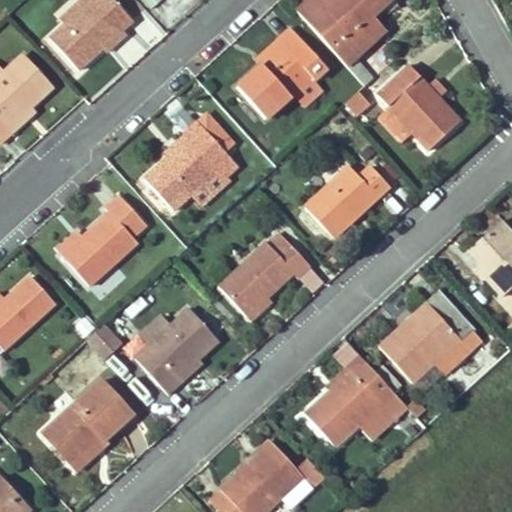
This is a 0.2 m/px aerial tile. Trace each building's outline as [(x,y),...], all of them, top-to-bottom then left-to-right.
[(122,32),(132,23),(110,0),(92,0),(93,0),(64,26),(49,41),(78,72),(101,51),(116,37),(122,32)] [(64,26),(93,0),(92,0),(83,0),(60,21),(64,26)] [(385,32),(372,18),(391,0),(327,0),(321,6),(315,0),(310,0),(296,13),(345,68),(354,59),(385,32)] [(106,56),(126,36),(122,32),(116,37),(101,51),(106,56)] [(312,83),(326,70),(290,32),(276,44),(282,50),(260,70),(235,91),(263,122),(309,80),(312,83)] [(260,70),(282,50),(276,44),(254,65),(260,70)] [(27,110),(50,90),(23,59),(0,79),(0,144),(11,135),(5,130),(27,110)] [(372,80),(354,59),(345,68),(363,87),(372,80)] [(427,153),(459,123),(408,68),(376,98),(388,111),(411,136),(427,153)] [(361,111),(350,99),(338,112),(348,123),(361,111)] [(11,135),(32,116),(27,110),(5,130),(11,135)] [(411,136),(388,111),(380,118),(403,143),(411,136)] [(171,212),(229,160),(195,124),(182,136),(187,142),(164,162),(144,181),(171,212)] [(164,162),(187,142),(182,136),(159,157),(164,162)] [(393,183),(400,173),(376,156),(369,165),(393,183)] [(361,215),(389,190),(370,170),(359,181),(349,170),(303,210),(332,241),(352,223),(348,221),(358,211),(361,215)] [(137,246),(131,240),(146,226),(119,198),(105,211),(110,216),(84,240),(62,259),(90,289),(137,246)] [(352,223),(361,215),(358,211),(348,221),(352,223)] [(511,246),(511,239),(498,224),(488,233),(505,253),(511,246)] [(511,313),(511,246),(505,253),(488,233),(473,246),(486,260),(479,267),(493,282),(487,287),(511,313)] [(62,259),(84,240),(79,235),(58,254),(62,259)] [(296,281),(310,269),(291,248),(280,259),(266,245),(218,289),(246,319),(267,300),(293,277),(296,281)] [(486,260),(473,246),(467,253),(479,267),(486,260)] [(493,282),(479,267),(474,271),(487,287),(493,282)] [(0,349),(4,354),(54,309),(29,281),(4,304),(0,306),(0,349)] [(250,324),(272,305),(267,300),(246,319),(250,324)] [(458,342),(459,341),(426,305),(414,316),(418,319),(400,336),(396,332),(378,348),(412,385),(433,365),(458,342)] [(195,364),(217,344),(188,312),(170,328),(149,347),(134,361),(168,398),(179,388),(173,383),(195,364)] [(400,336),(418,319),(414,316),(396,332),(400,336)] [(170,328),(160,317),(138,335),(149,347),(170,328)] [(120,346),(103,327),(98,331),(85,344),(102,363),(120,346)] [(470,354),(483,342),(472,331),(460,343),(470,354)] [(470,354),(460,343),(458,342),(433,365),(445,378),(470,354)] [(334,450),(394,396),(363,363),(304,416),(334,450)] [(179,388),(200,369),(195,364),(173,383),(179,388)] [(103,444),(131,417),(100,383),(42,436),(69,466),(99,439),(103,444)] [(75,474),(106,446),(103,444),(99,439),(69,466),(75,474)] [(235,511),(265,511),(301,480),(304,484),(317,472),(305,460),(293,471),(271,447),(220,494),(235,511)] [(311,491),(323,479),(317,472),(304,484),(311,491)] [(0,511),(22,511),(12,501),(17,496),(0,478),(0,511)] [(235,511),(220,494),(208,505),(214,511),(235,511)] [(28,511),(30,510),(17,496),(12,501),(22,511),(28,511)]
